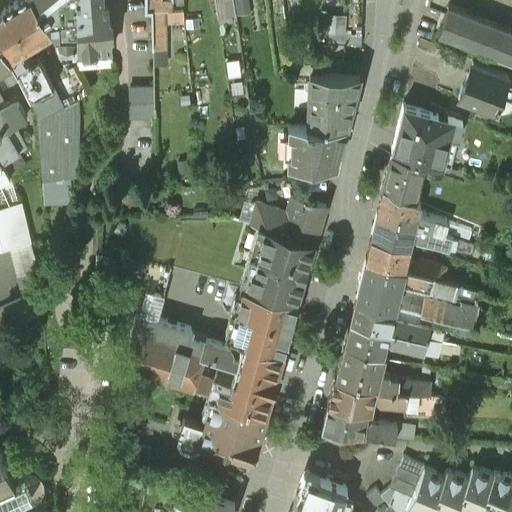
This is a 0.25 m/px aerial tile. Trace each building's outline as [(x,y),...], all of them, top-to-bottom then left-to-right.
[(14,0),(3,8),(4,9),(0,11),(0,42),(6,53),(9,59),(15,69),(28,62),(28,61),(20,46),(50,28),(32,0),(14,0)] [(79,0),(32,0),(50,28),(50,32),(58,32),(59,43),(75,42),(75,14),(76,14),(75,1),(80,1),(79,0)] [(75,42),(76,63),(112,59),(109,32),(111,32),(110,18),(108,18),(107,3),(102,4),(101,0),(79,0),(80,1),(75,1),(76,14),(75,14),(75,42)] [(161,0),(162,9),(171,9),(171,0),(161,0)] [(506,27),(449,5),(438,32),(495,54),(506,27)] [(162,9),(152,9),(153,47),(165,46),(165,20),(184,17),(183,9),(162,9)] [(348,12),(330,11),(329,32),(347,32),(348,12)] [(511,28),(506,27),(495,54),(511,60),(511,28)] [(6,53),(0,42),(0,75),(0,76),(0,75),(0,64),(9,59),(6,53)] [(62,102),(38,55),(28,61),(28,62),(15,69),(36,109),(42,177),(70,175),(71,181),(78,181),(77,97),(61,104),(62,102)] [(509,72),(472,58),(458,95),(494,109),(500,94),(506,79),(509,72)] [(359,73),(310,72),(307,124),(346,125),(359,73)] [(511,93),(511,81),(506,79),(500,94),(511,97),(511,93)] [(155,82),(128,83),(128,116),(155,116),(155,82)] [(8,101),(6,97),(0,88),(0,109),(13,102),(11,99),(8,101)] [(0,109),(0,130),(5,127),(15,121),(25,115),(25,113),(14,93),(6,97),(8,101),(11,99),(13,102),(0,109)] [(403,104),(391,150),(423,158),(452,165),(461,119),(403,104)] [(5,127),(18,149),(28,143),(15,121),(5,127)] [(307,124),(287,124),(287,163),(306,163),(306,160),(338,160),(346,125),(307,124)] [(5,127),(0,130),(0,159),(0,160),(18,149),(5,127)] [(1,160),(10,176),(28,165),(18,149),(0,160),(1,160)] [(423,158),(391,150),(383,184),(413,196),(423,158)] [(1,160),(0,160),(0,181),(10,176),(1,160)] [(70,175),(42,177),(44,201),(70,199),(69,181),(71,181),(70,175)] [(22,199),(10,176),(0,181),(0,204),(1,204),(10,244),(31,240),(22,199)] [(413,196),(383,184),(380,194),(381,194),(377,211),(414,221),(444,231),(446,219),(424,211),(416,212),(419,199),(413,196)] [(135,188),(121,186),(118,199),(133,202),(135,188)] [(326,203),(291,192),(286,208),(256,198),(250,220),(254,221),(264,224),(315,239),(326,203)] [(0,204),(0,245),(10,244),(1,204),(0,204)] [(414,221),(377,211),(371,234),(409,243),(411,235),(414,221)] [(205,214),(204,219),(185,220),(171,265),(242,284),(245,285),(250,269),(240,266),(254,221),(250,220),(232,214),(205,214)] [(459,224),(446,219),(444,231),(452,234),(454,228),(458,229),(459,224)] [(444,231),(414,221),(411,235),(450,245),(450,244),(453,234),(452,234),(444,231)] [(315,239),(264,224),(250,269),(245,285),(296,298),(315,239)] [(409,243),(371,234),(365,257),(415,269),(418,261),(405,257),(409,243)] [(472,240),(453,234),(450,244),(457,246),(457,245),(469,249),(472,240)] [(0,328),(44,309),(40,274),(31,240),(10,244),(20,276),(22,296),(0,305),(0,328)] [(113,251),(96,251),(95,274),(113,274),(113,251)] [(415,269),(365,257),(356,295),(394,304),(400,277),(406,281),(430,288),(434,273),(415,269)] [(446,265),(419,258),(418,261),(415,269),(434,273),(443,276),(446,265)] [(73,274),(72,264),(50,264),(50,274),(73,274)] [(443,276),(434,273),(430,288),(448,292),(449,291),(452,279),(443,276)] [(430,288),(406,281),(400,277),(394,304),(419,311),(423,294),(428,296),(430,288)] [(479,287),(452,279),(449,291),(460,294),(459,300),(475,304),(479,287)] [(141,284),(134,310),(135,310),(156,316),(164,291),(141,284)] [(245,285),(242,284),(235,309),(237,309),(229,335),(241,338),(242,337),(281,348),(282,348),(296,298),(245,285)] [(428,296),(423,294),(419,311),(459,321),(474,324),(476,325),(476,321),(474,321),(478,305),(475,304),(459,300),(458,303),(428,296)] [(394,304),(356,295),(350,318),(426,337),(429,325),(396,317),(390,319),(394,304)] [(156,316),(135,310),(131,328),(125,367),(193,387),(197,375),(203,353),(200,353),(204,338),(205,336),(192,332),(192,330),(191,327),(156,316)] [(426,337),(350,318),(342,347),(381,357),(385,339),(389,343),(423,351),(426,337)] [(474,324),(459,321),(456,330),(472,333),(474,324)] [(444,329),(429,325),(426,337),(441,341),(444,329)] [(281,348),(242,337),(241,338),(236,355),(231,354),(231,351),(229,346),(204,338),(200,353),(203,353),(234,363),(275,374),(282,349),(281,349),(281,348)] [(441,341),(426,337),(423,351),(437,355),(441,341)] [(381,357),(342,347),(334,377),(374,386),(398,389),(400,375),(389,374),(389,371),(379,370),(382,357),(381,357)] [(86,387),(87,363),(62,362),(60,386),(86,387)] [(275,374),(234,363),(228,384),(213,380),(210,392),(213,393),(265,407),(271,388),(275,374)] [(213,380),(197,375),(193,387),(210,392),(213,380)] [(430,379),(400,375),(398,389),(405,390),(428,392),(430,379)] [(334,377),(333,377),(327,401),(365,406),(370,406),(372,393),(374,386),(334,377)] [(398,389),(374,386),(372,393),(379,400),(404,401),(405,390),(398,389)] [(428,392),(405,390),(404,401),(403,410),(443,414),(445,394),(428,392)] [(265,407),(213,393),(207,412),(201,411),(199,418),(183,414),(177,434),(181,441),(192,444),(200,441),(201,438),(250,452),(257,433),(256,433),(265,407)] [(365,406),(327,401),(325,408),(321,424),(380,432),(382,418),(372,416),(362,420),(365,406)] [(409,422),(382,418),(380,432),(395,434),(395,431),(409,433),(409,422)] [(151,446),(126,442),(124,457),(148,461),(151,446)] [(0,448),(0,511),(7,511),(2,500),(20,492),(20,491),(31,485),(24,471),(14,476),(7,460),(6,461),(0,448)] [(424,462),(402,452),(398,463),(420,472),(423,464),(424,462)] [(420,472),(398,463),(393,473),(415,483),(420,472)] [(480,467),(471,463),(467,474),(455,503),(476,511),(478,507),(477,507),(493,470),(481,465),(480,467)] [(436,469),(423,464),(420,472),(415,483),(411,493),(406,505),(422,511),(427,511),(430,507),(430,506),(443,474),(435,471),(436,469)] [(455,470),(446,467),(443,474),(430,506),(430,507),(442,511),(451,511),(455,503),(467,474),(455,469),(455,470)] [(502,471),(494,467),(493,470),(477,507),(478,507),(490,511),(498,511),(511,481),(511,472),(503,469),(502,471)] [(348,474),(336,470),(334,475),(346,479),(348,474)] [(415,483),(393,473),(389,484),(395,486),(411,493),(415,483)] [(511,511),(511,481),(498,511),(511,511)] [(180,482),(169,511),(185,511),(194,487),(180,482)] [(380,491),(375,484),(365,491),(381,511),(391,505),(380,491)] [(389,484),(380,491),(388,501),(395,486),(389,484)] [(229,511),(234,499),(194,487),(185,511),(229,511)] [(330,511),(333,506),(296,493),(293,501),(292,501),(287,511),(330,511)]
